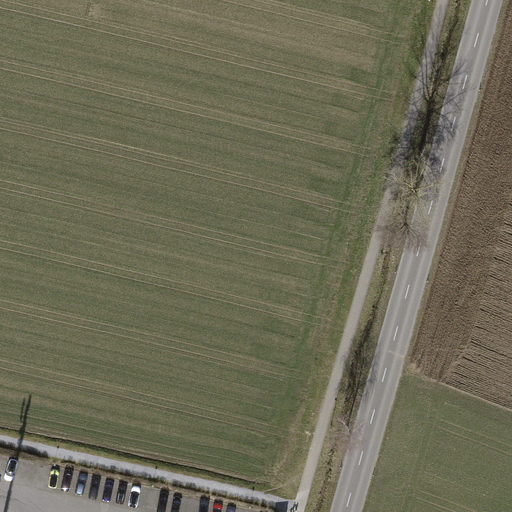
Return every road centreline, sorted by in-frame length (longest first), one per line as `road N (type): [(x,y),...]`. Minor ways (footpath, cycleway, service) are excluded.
road 1 (tertiary): [(486,0),(346,511)]
road 2 (track): [(299,508),(0,438)]
